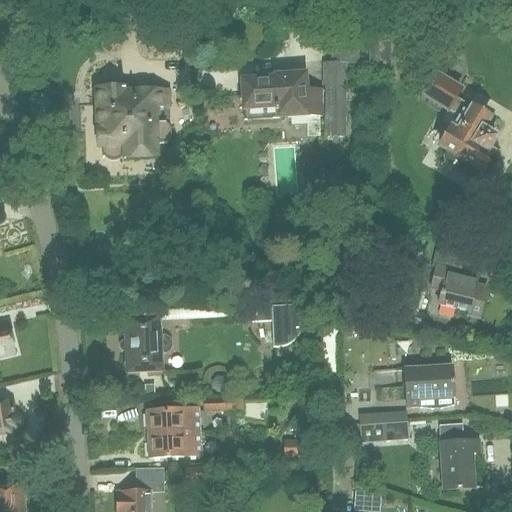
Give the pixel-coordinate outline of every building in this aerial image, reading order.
[(390,44),(371,43),(370,67),(390,68),(390,44)] [(340,63),(331,63),(322,63),(322,87),(324,87),(324,137),(346,137),(347,64),(340,64),(340,63)] [(275,78),(240,80),(242,121),(322,116),(321,90),(306,91),(305,74),(275,76),(275,78)] [(461,89),(436,74),(423,95),(447,110),(448,109),(460,116),(440,149),(447,153),(444,158),(445,164),(465,175),(471,174),(474,169),(480,173),(492,153),(488,151),(496,138),(489,135),(495,124),(472,110),(472,109),(455,99),(461,89)] [(157,158),(157,145),(166,145),(168,144),(169,143),(170,142),(170,140),(171,139),(172,137),(172,135),(172,134),(171,132),(171,130),(170,129),(169,127),(168,126),(167,125),(166,124),(166,122),(160,122),(160,108),(170,107),(169,91),(125,92),(125,88),(94,89),(96,128),(97,148),(102,148),(102,151),(104,157),(105,159),(107,160),(109,162),(111,162),(116,162),(118,161),(118,160),(123,156),(123,159),(157,158)] [(303,160),(307,211),(324,210),(324,203),(332,203),(331,182),(321,183),(319,159),(303,160)] [(396,235),(373,229),(369,247),(392,252),(396,235)] [(461,272),(466,251),(439,244),(437,252),(435,252),(431,266),(436,267),(431,289),(441,292),(438,306),(468,313),(467,317),(479,320),(487,287),(476,284),(478,276),(461,272)] [(321,291),(302,292),(302,302),(311,302),(312,309),(322,309),(321,291)] [(249,306),(250,323),(271,322),(273,348),(276,348),(279,348),(282,348),(286,347),(289,346),(292,344),(295,342),(297,339),(300,336),(301,333),(303,330),(303,326),(304,323),(304,320),(303,317),(299,306),(297,303),(295,301),(292,299),(289,297),(286,295),(282,294),(278,294),(274,294),(270,294),(267,295),(263,297),(260,299),(257,301),(255,303),(253,306),(249,306)] [(127,374),(162,372),(161,354),(163,354),(166,353),(168,352),(170,351),(171,349),(172,346),(172,344),(172,342),(171,339),(169,338),(167,336),(165,335),(163,335),(160,335),(159,318),(124,319),(127,374)] [(353,324),(342,325),(342,335),(353,334),(353,324)] [(0,355),(13,353),(7,327),(0,328),(0,355)] [(452,367),(403,370),(406,409),(419,408),(436,410),(455,406),(452,367)] [(160,385),(145,385),(145,395),(160,394),(160,385)] [(323,423),(322,395),(299,396),(300,424),(323,423)] [(204,412),(244,412),(243,399),(204,400),(204,412)] [(19,416),(18,415),(13,412),(11,401),(0,403),(0,432),(17,430),(20,426),(22,424),(21,422),(21,420),(20,418),(19,416)] [(147,435),(201,432),(200,410),(146,412),(147,435)] [(361,444),(409,441),(407,423),(359,426),(361,444)] [(462,424),(438,426),(439,444),(442,492),(474,490),(472,455),(480,454),(479,441),(463,442),(462,424)] [(201,432),(147,435),(149,459),(186,457),(202,457),(201,432)] [(284,458),(310,458),(309,441),(283,441),(284,458)] [(321,441),(309,441),(310,458),(322,458),(321,441)] [(235,452),(233,454),(233,463),(241,463),(241,454),(239,452),(235,452)] [(200,469),(186,469),(186,483),(200,483),(200,469)] [(137,493),(117,494),(117,511),(150,511),(150,498),(150,493),(158,493),(158,481),(137,482),(137,493)] [(0,511),(25,511),(23,485),(0,486),(0,511)]
